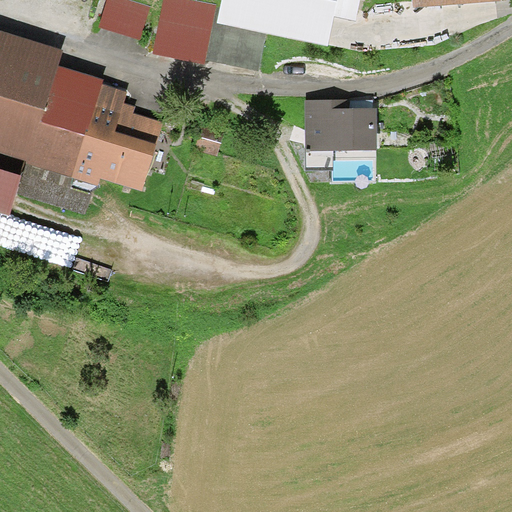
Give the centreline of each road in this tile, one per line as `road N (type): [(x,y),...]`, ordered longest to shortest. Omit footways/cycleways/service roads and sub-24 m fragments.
road 1 (track): [(511,27),(446,64),(371,86),(222,84),(149,71),(0,25)]
road 2 (track): [(138,511),(0,374)]
